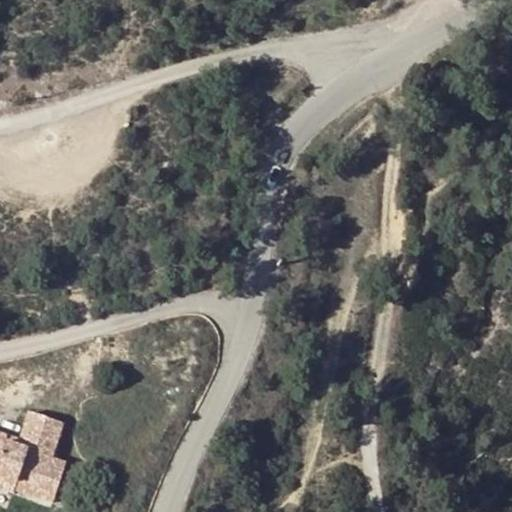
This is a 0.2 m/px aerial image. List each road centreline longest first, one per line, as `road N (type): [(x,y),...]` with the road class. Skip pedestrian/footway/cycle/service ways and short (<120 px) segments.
road 1 (unclassified): [(386,64),(299,126),(272,178),(238,351),(167,511)]
road 2 (residential): [(386,64),(362,48),(324,42),(232,57),(0,126)]
road 3 (track): [(390,220),(373,462),(380,511)]
road 4 (track): [(390,220),(404,108),(386,64)]
road 5 (unclassified): [(499,0),(386,64)]
